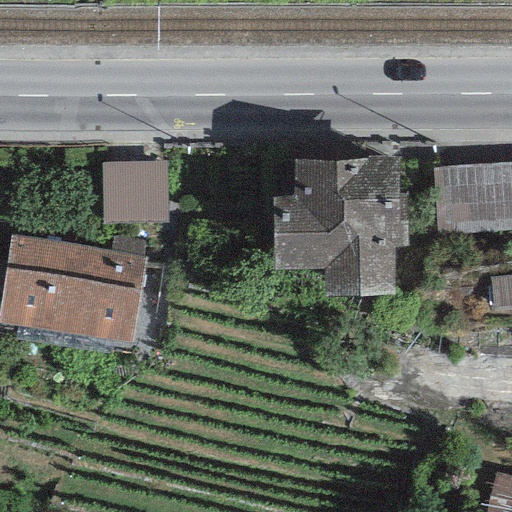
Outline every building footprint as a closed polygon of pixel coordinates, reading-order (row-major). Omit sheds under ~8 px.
[(398,194),(397,156),(365,157),(365,159),(294,161),(295,198),(272,199),(274,271),(325,270),(326,296),(395,295),(394,248),(407,247),(406,194),(398,194)] [(151,166),(92,165),(91,214),(150,215),(151,166)] [(511,165),(439,167),(440,217),(511,215),(511,165)] [(0,303),(0,323),(132,344),(146,256),(11,236),(0,303)] [(511,277),(469,277),(469,305),(511,305),(511,277)] [(511,511),(511,475),(489,470),(479,511),(511,511)]
